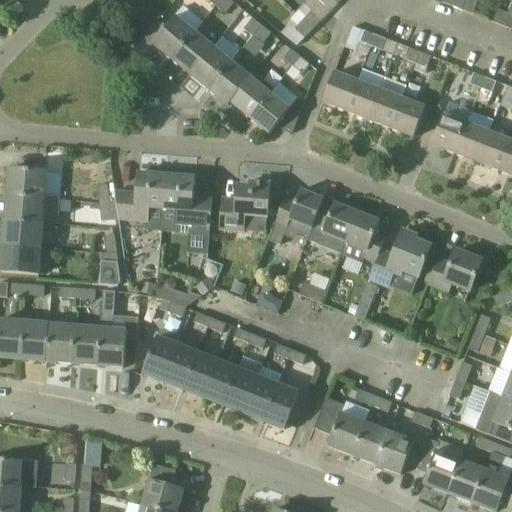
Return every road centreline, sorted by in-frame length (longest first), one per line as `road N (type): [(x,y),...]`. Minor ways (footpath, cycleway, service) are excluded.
road 1 (residential): [(293,157),(354,1),(511,52)]
road 2 (residential): [(293,157),(0,136)]
road 3 (residential): [(511,242),(293,157)]
road 4 (residential): [(226,455),(0,405)]
road 5 (residential): [(379,511),(226,455)]
road 6 (residential): [(0,64),(49,19),(91,14),(116,0)]
